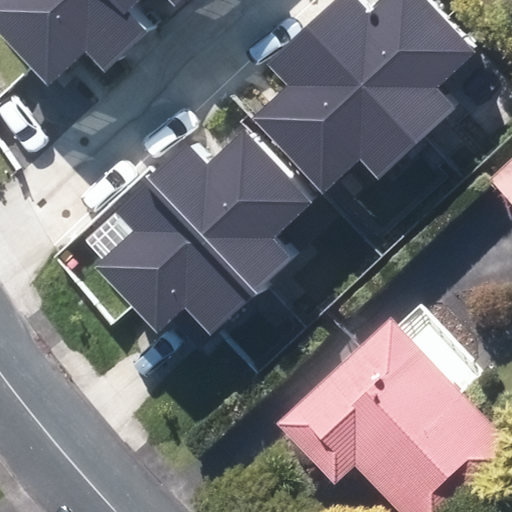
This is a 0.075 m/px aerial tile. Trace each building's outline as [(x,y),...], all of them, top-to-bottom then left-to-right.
[(0,0),(0,35),(48,86),(84,52),(105,74),(148,33),(127,12),(115,0),(0,0)] [(115,0),(127,12),(139,0),(169,0),(173,4),(177,0),(115,0)] [(343,0),(310,31),(416,146),(452,113),(433,93),(471,58),(416,0),(384,0),(362,21),(343,0)] [(288,91),(259,118),(328,192),(357,166),(374,185),(416,146),(310,31),(268,70),(288,91)] [(183,149),(149,180),(255,295),(292,262),(273,242),(310,207),(242,133),(201,170),(183,149)] [(511,163),(490,184),(511,207),(511,163)] [(128,240),(98,267),(168,341),(197,315),(214,333),(255,295),(149,180),(107,218),(128,240)] [(474,511),(511,476),(511,451),(390,325),(281,430),(336,487),(353,471),(393,511),(474,511)]
